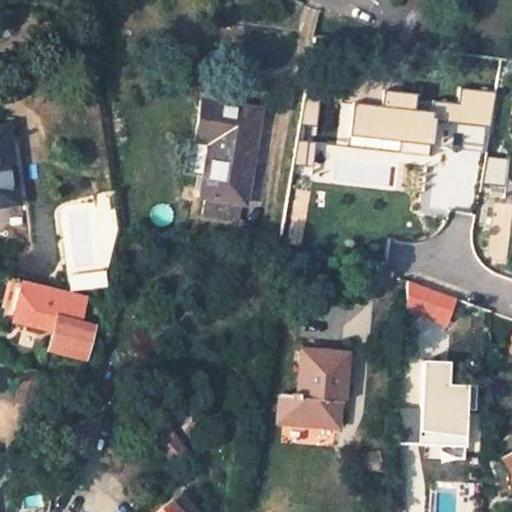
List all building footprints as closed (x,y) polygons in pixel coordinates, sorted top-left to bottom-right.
[(5,17),(0,18),(0,32),(4,38),(14,33),(5,17)] [(401,76),(341,69),(338,97),(345,98),(341,130),(430,141),(433,117),(490,124),(496,88),(460,84),(458,99),(432,96),(430,108),(412,106),(414,90),(400,88),(401,76)] [(252,110),(200,101),(193,141),(199,142),(209,144),(203,179),(200,198),(204,198),(201,216),(239,222),(242,204),(244,204),(253,151),(246,150),(252,110)] [(0,207),(16,205),(6,129),(0,130),(0,207)] [(199,142),(193,177),(203,179),(209,144),(199,142)] [(506,159),(484,157),(480,182),(503,185),(506,159)] [(111,173),(97,175),(99,188),(112,186),(111,173)] [(86,258),(75,255),(70,277),(81,279),(86,258)] [(48,351),(84,360),(92,327),(79,323),(86,296),(12,279),(2,319),(11,321),(12,315),(27,318),(25,325),(47,331),(48,327),(53,328),(48,351)] [(455,297),(407,279),(405,306),(446,321),(455,297)] [(12,315),(11,321),(25,325),(27,318),(12,315)] [(347,356),(300,352),(297,395),(288,394),(288,398),(279,398),(277,422),(337,426),(339,402),(343,403),(347,356)] [(461,361),(416,360),(416,409),(397,408),(395,441),(459,445),(461,361)] [(184,453),(164,426),(150,437),(171,463),(184,453)] [(146,473),(129,453),(108,471),(126,490),(146,473)] [(377,453),(353,456),(356,474),(380,471),(377,453)] [(511,454),(502,461),(511,476),(511,454)] [(155,511),(197,511),(180,491),(165,504),(155,511)]
